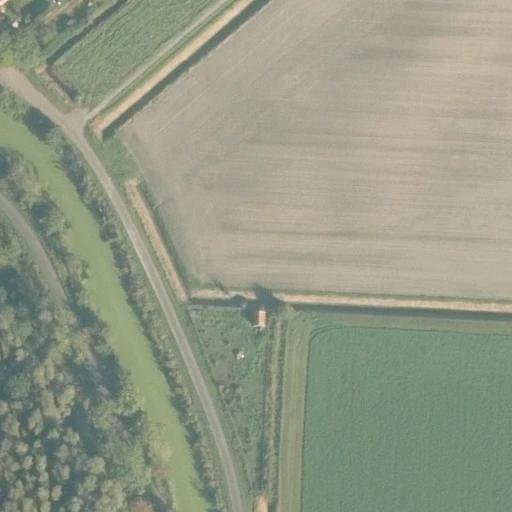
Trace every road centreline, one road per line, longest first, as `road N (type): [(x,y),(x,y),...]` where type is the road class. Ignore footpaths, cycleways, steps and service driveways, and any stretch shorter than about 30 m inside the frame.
road 1 (unclassified): [(237,511),(209,408),(116,199),(70,133),(0,76)]
road 2 (unclassified): [(150,511),(36,244),(0,201)]
